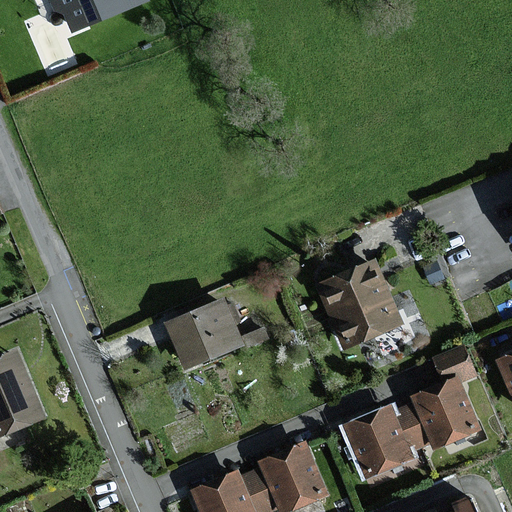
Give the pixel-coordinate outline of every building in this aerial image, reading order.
[(53,0),(58,11),(66,8),(75,29),(146,0),(53,0)] [(403,324),(376,261),(319,285),(346,348),(403,324)] [(244,343),(226,300),(169,323),(187,366),(244,343)] [(0,441),(47,420),(16,350),(0,357),(0,441)] [(511,354),(500,359),(511,388),(511,354)] [(458,377),(413,396),(416,403),(432,442),(435,448),(480,429),(458,377)] [(411,451),(432,442),(416,403),(394,412),(411,451)] [(414,457),(411,451),(394,412),(392,406),(348,424),(369,476),(414,457)] [(305,442),(260,461),(263,468),(280,507),(281,511),(286,511),(328,495),(305,442)] [(255,511),(268,511),(280,507),(263,468),(240,477),(255,511)] [(255,511),(240,477),(238,471),(194,490),(202,511),(255,511)] [(473,511),(469,502),(446,511),(473,511)]
